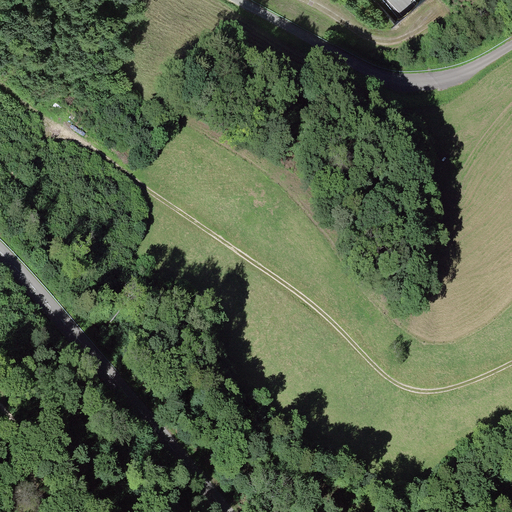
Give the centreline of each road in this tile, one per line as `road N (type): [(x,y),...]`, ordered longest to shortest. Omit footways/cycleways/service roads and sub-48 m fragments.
road 1 (track): [(511,364),(434,394),(405,389),(295,291),(125,174)]
road 2 (tertiary): [(0,245),(223,511)]
road 3 (motorway): [(319,0),(511,256)]
road 4 (motorway): [(511,134),(399,0)]
